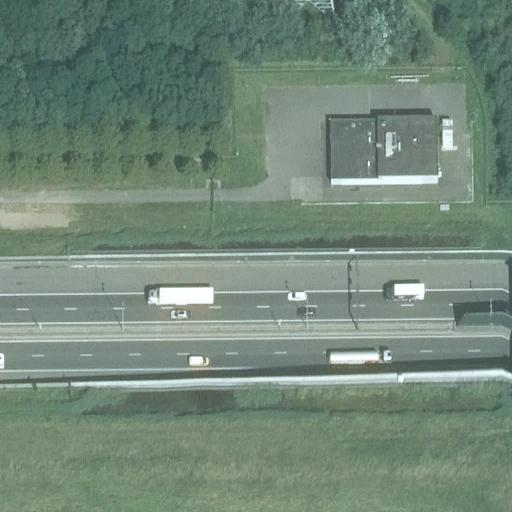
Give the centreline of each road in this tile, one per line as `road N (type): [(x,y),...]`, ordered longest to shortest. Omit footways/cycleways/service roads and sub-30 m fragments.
road 1 (motorway): [(511,306),(0,314)]
road 2 (motorway): [(0,358),(511,351)]
road 3 (unclassified): [(0,200),(213,198)]
